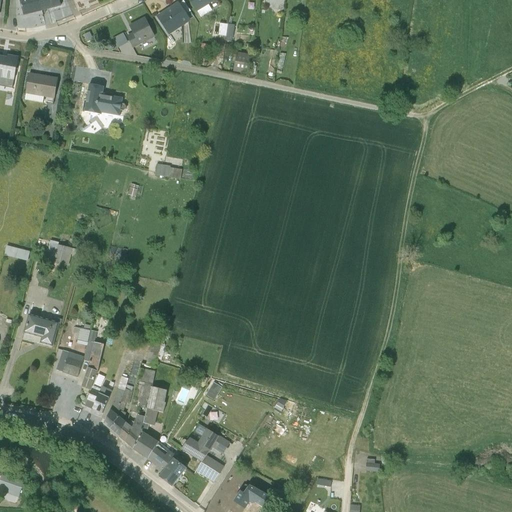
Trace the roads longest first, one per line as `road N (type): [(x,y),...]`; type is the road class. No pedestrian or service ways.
road 1 (residential): [(69,27),(85,50),(425,114)]
road 2 (track): [(425,114),(393,309),(348,453)]
road 3 (tertiary): [(0,414),(42,421),(98,447),(183,511)]
